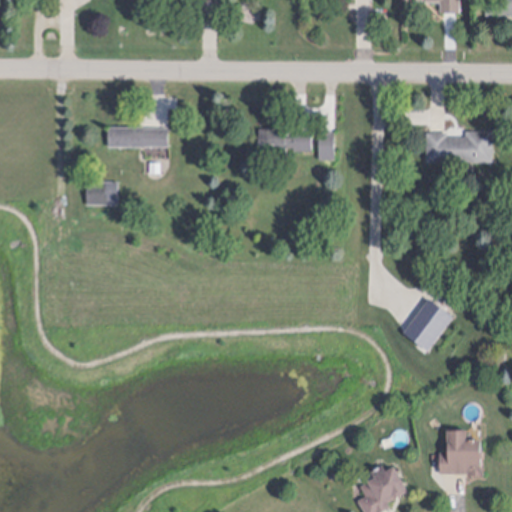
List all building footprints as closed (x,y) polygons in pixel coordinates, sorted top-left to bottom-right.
[(462,0),(462,18),(442,18),(442,7),(427,7),(427,5),(418,5),(418,0),(462,0)] [(511,0),(511,20),(488,20),(488,0),(511,0)] [(110,150),(110,129),(146,129),(146,130),(169,130),(169,149),(146,149),(146,150),(110,150)] [(261,132),(287,132),(287,141),(296,141),(296,135),(313,135),(313,154),(295,154),(295,151),(287,151),(287,158),(261,158),(261,144),(261,132)] [(336,135),(336,163),(321,163),(321,135),(336,135)] [(429,165),(428,165),(428,136),(449,136),(449,141),(467,141),(467,135),(494,135),(494,166),(429,165)] [(151,164),(162,164),(162,175),(151,175),(151,164)] [(88,183),(119,182),(119,206),(88,206),(88,183)] [(405,337),(430,302),(455,321),(430,355),(405,337)] [(441,469),(441,448),(450,448),(450,434),(449,434),(449,421),(468,421),(468,431),(483,431),(483,461),(485,461),(485,471),(470,471),(470,469),(441,469)] [(408,478),(406,480),(409,485),(389,497),(392,502),(378,511),(377,510),(373,511),(368,511),(359,495),(368,490),(362,481),(371,476),(370,473),(375,470),(373,466),(385,458),(387,462),(396,457),(408,478)]
